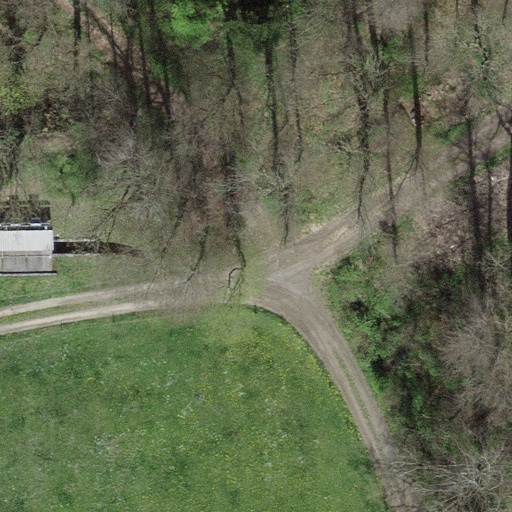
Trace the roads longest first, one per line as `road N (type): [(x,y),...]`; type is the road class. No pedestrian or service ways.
road 1 (track): [(511,47),(360,178),(265,280),(199,125),(58,0)]
road 2 (track): [(412,511),(387,460),(265,280),(0,320)]
